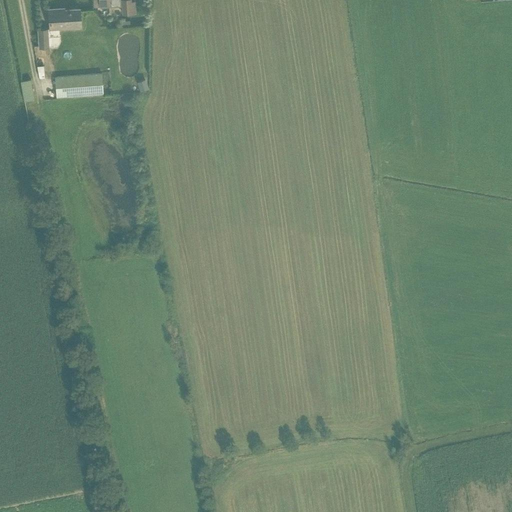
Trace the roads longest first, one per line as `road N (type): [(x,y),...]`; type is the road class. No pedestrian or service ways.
road 1 (track): [(116,486),(20,0)]
road 2 (track): [(511,429),(416,451),(406,467),(412,511)]
